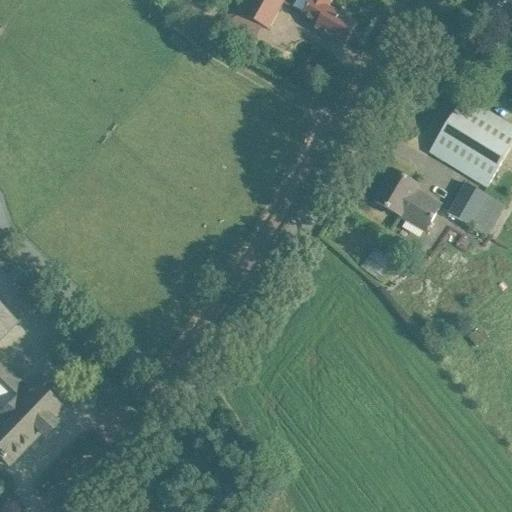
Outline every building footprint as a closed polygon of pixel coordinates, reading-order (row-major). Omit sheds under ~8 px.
[(250,19),(268,30),(285,0),(241,0),(236,9),(243,13),(242,14),(250,19)] [(319,23),(316,28),(346,45),(358,24),(328,8),(332,0),(312,0),(304,14),(319,23)] [(511,0),(490,0),(485,10),(509,24),(502,37),(511,42),(511,0)] [(486,187),(511,145),(511,127),(465,98),(430,153),(486,187)] [(401,217),(427,233),(442,207),(416,191),(419,186),(393,171),(375,202),(401,217)] [(449,215),(490,239),(507,208),(466,185),(449,215)] [(0,309),(0,457),(8,465),(41,431),(39,429),(47,420),(49,422),(61,410),(48,397),(54,391),(38,376),(22,393),(0,371),(0,336),(13,323),(0,309)]
